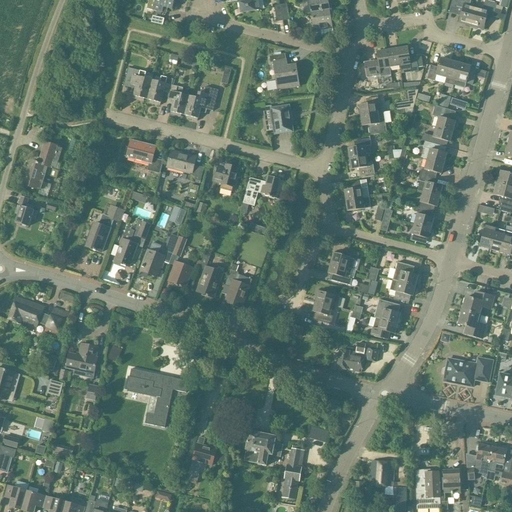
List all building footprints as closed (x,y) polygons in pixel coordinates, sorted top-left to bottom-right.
[(148,0),(146,9),(162,13),(163,7),(175,10),(177,0),(148,0)] [(241,14),(259,11),(257,0),(256,0),(239,3),(241,14)] [(329,10),(327,0),(308,0),(310,13),(329,10)] [(454,9),(457,8),(462,9),(458,24),(471,27),(476,8),(470,6),(471,0),(452,0),(450,8),(454,9)] [(483,10),(476,8),(471,27),(483,30),(487,16),(493,18),(497,4),(485,1),(483,10)] [(286,5),(280,6),(283,22),(289,20),(286,5)] [(274,7),(277,23),(283,22),(280,6),(274,7)] [(327,23),(331,23),(329,10),(310,13),(313,32),(328,29),(327,23)] [(407,48),(397,50),(400,67),(401,75),(411,73),(418,72),(416,56),(409,57),(407,48)] [(397,50),(387,52),(389,68),(400,67),(397,50)] [(378,63),(364,64),(366,78),(380,76),(380,77),(390,76),(389,68),(387,52),(377,53),(378,63)] [(299,87),(296,66),(287,67),(285,55),(269,57),(270,64),(273,63),(277,91),(299,87)] [(427,80),(435,82),(436,76),(446,78),(450,62),(441,59),(438,68),(431,66),(427,80)] [(445,83),(454,86),(456,81),(460,64),(450,62),(446,78),(446,79),(445,83)] [(460,64),(456,81),(454,86),(465,89),(471,67),(460,64)] [(128,69),(124,83),(130,85),(136,86),(133,99),(143,101),(144,99),(147,100),(152,81),(144,79),(146,73),(134,70),(128,69)] [(152,81),(147,100),(150,101),(149,103),(160,106),(163,93),(166,94),(169,94),(171,86),(173,80),(161,77),(160,83),(152,81)] [(169,94),(168,100),(173,102),(170,114),(181,117),(181,115),(184,116),(189,97),(181,95),(183,89),(171,86),(169,94)] [(189,97),(184,116),(187,117),(186,119),(197,121),(201,109),(213,112),(218,91),(205,87),(204,94),(199,93),(197,99),(189,97)] [(367,106),(359,107),(360,117),(384,113),(382,103),(378,103),(378,98),(366,100),(367,106)] [(440,99),(438,106),(448,109),(450,102),(440,99)] [(466,102),(460,100),(457,108),(464,110),(466,102)] [(403,103),(398,104),(399,111),(404,110),(413,108),(412,103),(403,104),(403,103)] [(265,107),(266,112),(271,111),(275,135),(292,132),(288,107),(272,110),(271,106),(265,107)] [(435,106),(433,116),(438,118),(435,128),(452,133),(455,123),(443,119),(446,110),(435,106)] [(360,117),(362,127),(368,126),(369,136),(386,134),(384,124),(391,123),(390,112),(384,113),(360,117)] [(423,134),(421,141),(425,142),(445,147),(446,142),(449,143),(452,133),(435,128),(433,137),(423,134)] [(61,138),(50,135),(47,145),(46,144),(39,165),(31,162),(24,186),(40,191),(48,167),(58,171),(65,150),(58,148),(61,138)] [(355,149),(347,150),(349,160),(366,157),(365,147),(371,146),(370,139),(354,142),(355,149)] [(160,175),(163,162),(152,159),(155,148),(131,142),(126,158),(149,164),(147,172),(160,175)] [(427,160),(443,165),(446,155),(434,151),(435,145),(425,142),(423,149),(421,158),(427,160)] [(188,181),(194,183),(194,181),(200,182),(204,169),(197,167),(197,168),(193,167),(195,158),(171,152),(167,168),(190,174),(188,181)] [(349,160),(350,171),(358,169),(360,179),(375,176),(373,162),(367,163),(366,157),(349,160)] [(424,170),(421,169),(418,181),(420,182),(434,185),(437,174),(441,175),(443,165),(427,160),(424,170)] [(220,189),(232,193),(238,169),(226,166),(225,170),(218,169),(215,182),(221,183),(221,185),(220,189)] [(511,175),(500,172),(497,184),(511,187),(511,175)] [(249,205),(254,206),(258,193),(265,195),(265,197),(277,200),(279,192),(282,193),(285,183),(280,181),(280,180),(267,177),(265,185),(249,181),(243,203),(249,205)] [(369,199),(366,181),(347,184),(348,191),(344,192),(346,202),(369,199)] [(420,182),(417,191),(423,192),(422,193),(439,198),(442,187),(434,185),(420,182)] [(511,187),(497,184),(494,196),(506,199),(504,206),(499,205),(497,210),(511,214),(511,187)] [(134,191),(131,198),(145,204),(148,197),(134,191)] [(420,203),(419,208),(434,212),(435,207),(436,208),(439,198),(422,193),(420,203)] [(22,227),(24,228),(26,227),(28,227),(31,219),(35,220),(37,213),(33,212),(34,208),(26,205),(28,200),(21,198),(18,206),(17,207),(15,215),(17,216),(15,223),(21,225),(22,227)] [(369,199),(346,202),(347,212),(370,209),(369,199)] [(48,203),(46,209),(56,212),(57,206),(48,203)] [(169,221),(181,226),(187,211),(175,206),(169,221)] [(385,208),(378,207),(375,220),(381,222),(385,208)] [(414,212),(417,213),(414,225),(430,229),(433,219),(432,219),(434,212),(419,208),(415,207),(414,212)] [(110,230),(113,220),(119,222),(123,211),(114,208),(110,218),(102,215),(99,225),(94,224),(86,247),(102,253),(110,230)] [(384,217),(382,224),(388,226),(390,218),(388,218),(384,217)] [(133,236),(145,240),(150,226),(138,222),(133,236)] [(409,241),(415,242),(417,237),(427,239),(430,229),(414,225),(409,241)] [(485,226),(479,247),(489,250),(495,229),(485,226)] [(257,233),(271,237),(273,231),(259,227),(257,233)] [(499,253),(504,231),(495,229),(489,250),(499,253)] [(499,253),(508,255),(511,241),(511,233),(504,231),(499,253)] [(170,235),(165,251),(172,254),(178,238),(170,235)] [(184,288),(192,269),(176,263),(178,257),(181,258),(187,240),(178,236),(178,238),(172,254),(173,254),(169,264),(174,267),(168,282),(184,288)] [(114,245),(111,255),(116,257),(114,262),(129,268),(137,246),(122,240),(120,247),(114,245)] [(156,278),(164,257),(158,255),(161,246),(152,243),(149,252),(148,251),(140,272),(156,278)] [(196,293),(213,299),(222,274),(224,269),(218,267),(216,272),(206,268),(212,252),(206,250),(199,269),(204,271),(196,293)] [(358,254),(347,251),(345,257),(333,254),(331,264),(351,270),(354,260),(356,261),(358,254)] [(349,280),(351,270),(331,264),(328,274),(340,277),(338,283),(350,286),(351,281),(349,280)] [(230,271),(225,286),(230,288),(225,303),(241,309),(249,287),(251,280),(237,275),(238,274),(230,271)] [(393,280),(393,281),(415,287),(417,277),(401,272),(398,282),(393,280)] [(401,294),(412,297),(415,287),(393,281),(390,291),(396,292),(394,299),(400,301),(401,294)] [(315,302),(331,307),(336,308),(339,298),(318,292),(315,302)] [(61,293),(59,299),(75,305),(77,299),(61,293)] [(474,300),(466,298),(462,311),(479,315),(481,308),(490,310),(493,298),(476,293),(474,300)] [(17,297),(8,319),(20,324),(21,322),(36,328),(37,327),(38,323),(47,327),(45,330),(45,332),(61,338),(70,314),(54,307),(50,317),(42,313),(44,307),(17,297)] [(502,306),(511,308),(511,303),(511,298),(504,297),(502,306)] [(380,320),(397,324),(400,314),(388,311),(390,303),(379,300),(374,318),(380,320)] [(332,317),(329,316),(331,307),(315,302),(312,312),(314,313),(312,320),(330,325),(332,317)] [(462,311),(459,325),(467,327),(464,335),(482,339),(486,326),(477,324),(479,315),(462,311)] [(370,336),(388,340),(390,333),(394,335),(397,324),(380,320),(378,329),(372,328),(370,336)] [(501,341),(507,343),(510,331),(505,329),(501,341)] [(337,369),(361,373),(363,360),(376,363),(378,351),(367,349),(366,356),(364,355),(366,345),(358,343),(355,354),(340,351),(337,369)] [(98,358),(96,358),(98,348),(85,345),(82,357),(70,354),(66,368),(94,374),(98,358)] [(43,371),(57,375),(61,360),(48,356),(43,371)] [(474,380),(489,383),(493,361),(478,358),(477,365),(448,359),(446,369),(443,368),(442,374),(445,374),(444,382),(473,387),(474,380)] [(15,392),(18,384),(12,382),(15,373),(0,368),(0,398),(7,400),(10,391),(15,392)] [(145,424),(165,428),(173,390),(186,393),(189,381),(131,369),(130,377),(128,376),(125,390),(159,397),(156,415),(147,413),(145,424)] [(511,377),(500,376),(496,397),(511,400),(511,377)] [(51,381),(47,393),(60,397),(63,384),(51,381)] [(87,399),(95,401),(98,388),(90,386),(87,399)] [(310,426),(307,438),(327,442),(329,430),(310,426)] [(266,466),(269,455),(280,457),(283,445),(274,444),(276,437),(250,432),(246,451),(244,462),(258,465),(266,466)] [(19,440),(6,437),(4,444),(16,448),(19,440)] [(188,473),(186,481),(187,481),(191,482),(191,483),(193,484),(194,483),(196,484),(197,484),(199,476),(198,476),(200,471),(204,472),(207,464),(212,466),(214,458),(216,449),(203,446),(205,439),(200,437),(197,448),(195,453),(191,468),(190,467),(188,473)] [(474,472),(479,473),(481,461),(490,463),(489,467),(493,447),(479,444),(476,457),(474,467),(467,468),(468,481),(475,481),(474,472)] [(0,447),(0,471),(8,474),(12,458),(13,459),(16,450),(0,446),(0,447)] [(496,469),(502,471),(507,450),(493,447),(489,467),(488,471),(495,473),(496,469)] [(282,498),(296,501),(299,481),(301,468),(297,468),(300,451),(292,449),(289,466),(287,466),(285,479),(282,498)] [(226,464),(227,456),(227,455),(221,453),(221,454),(220,454),(219,462),(226,464)] [(372,461),(371,488),(390,488),(391,461),(372,461)] [(56,462),(53,473),(60,475),(63,464),(56,462)] [(417,510),(441,509),(440,498),(439,472),(431,473),(430,470),(415,471),(417,510)] [(459,470),(443,471),(444,493),(444,494),(445,494),(451,493),(451,494),(452,495),(453,494),(453,493),(460,493),(459,470)] [(500,492),(505,493),(509,474),(504,473),(500,492)] [(21,511),(27,491),(29,484),(28,484),(15,480),(14,484),(13,487),(9,486),(5,498),(12,500),(10,508),(21,511)] [(21,511),(24,511),(34,511),(36,507),(42,508),(45,497),(27,491),(21,511)] [(470,505),(481,507),(483,499),(473,496),(470,505)] [(50,511),(63,511),(66,503),(48,497),(44,509),(51,511),(50,511)] [(106,511),(100,509),(101,504),(89,500),(85,511),(106,511)] [(63,511),(83,511),(85,508),(66,503),(63,511)]
